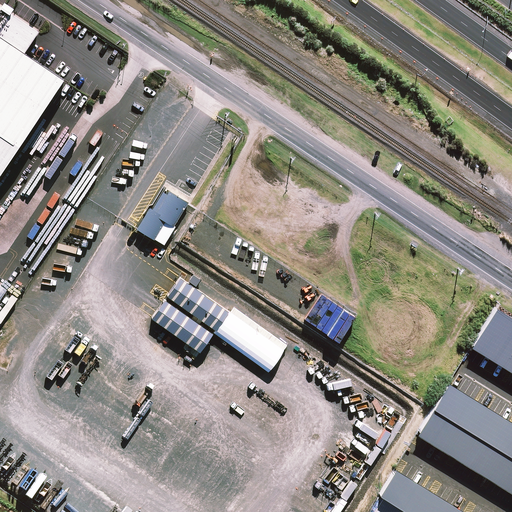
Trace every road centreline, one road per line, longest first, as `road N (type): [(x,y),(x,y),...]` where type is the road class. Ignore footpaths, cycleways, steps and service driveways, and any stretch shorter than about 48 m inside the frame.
road 1 (tertiary): [(511,276),(92,0)]
road 2 (motorway): [(511,120),(343,0)]
